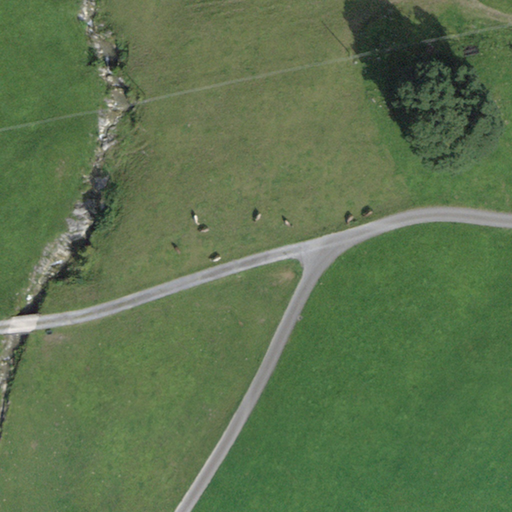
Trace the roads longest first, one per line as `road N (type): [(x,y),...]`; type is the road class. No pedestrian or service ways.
road 1 (unclassified): [(511,220),(409,218),(354,233),(322,252),(255,392),(184,511)]
road 2 (track): [(322,252),(222,270),(97,313),(0,327)]
